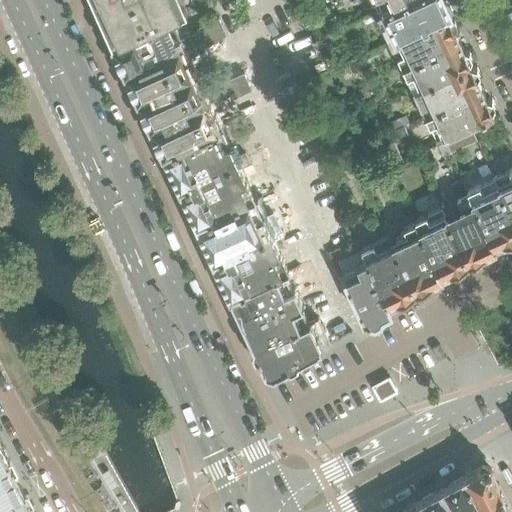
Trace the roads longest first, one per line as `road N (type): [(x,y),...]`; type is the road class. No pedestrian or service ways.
road 1 (primary): [(1,0),(242,509)]
road 2 (primary): [(278,494),(56,0)]
road 3 (tertiary): [(491,417),(444,421),(278,494)]
road 4 (residential): [(491,417),(445,314),(457,295),(511,267)]
road 5 (tertiary): [(323,511),(491,417)]
road 6 (residential): [(0,368),(71,511)]
